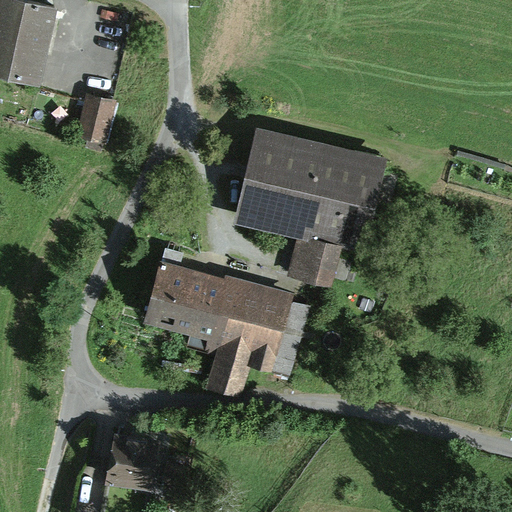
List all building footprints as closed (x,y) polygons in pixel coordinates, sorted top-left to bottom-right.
[(48,14),(0,2),(0,67),(34,76),(48,14)] [(116,102),(82,92),(67,139),(100,150),(116,102)] [(377,162),(258,136),(241,213),(302,227),(292,272),(332,281),(342,235),(360,239),(377,162)] [(284,297),(162,268),(150,317),(221,333),(210,381),(239,387),(249,344),(271,349),(284,297)] [(154,443),(118,437),(111,478),(146,484),(154,443)]
